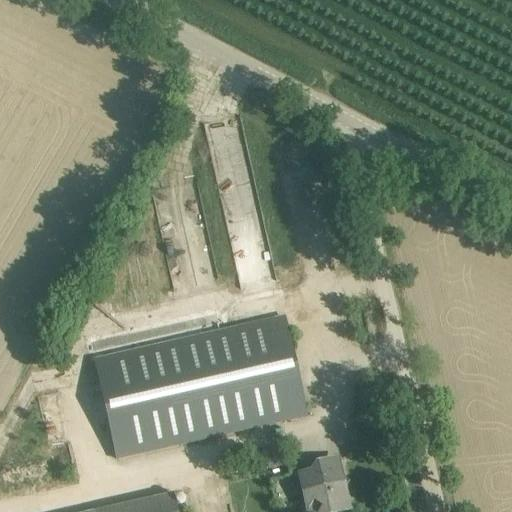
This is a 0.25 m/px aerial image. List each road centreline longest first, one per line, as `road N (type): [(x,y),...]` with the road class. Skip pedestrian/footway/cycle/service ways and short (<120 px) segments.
road 1 (unclassified): [(511,203),(97,0)]
road 2 (track): [(439,511),(356,157),(357,127)]
